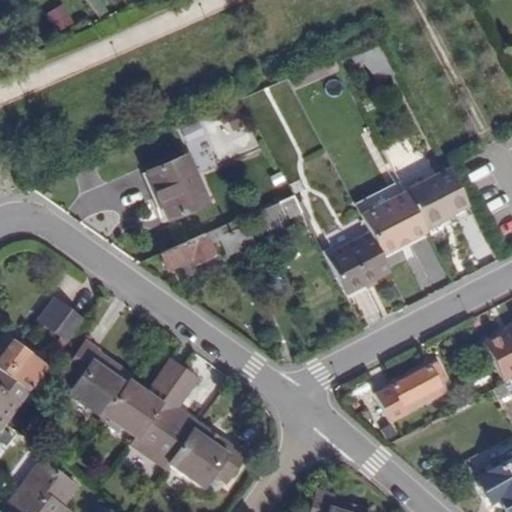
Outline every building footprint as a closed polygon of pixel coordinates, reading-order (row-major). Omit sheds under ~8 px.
[(57,33),(75,23),(64,4),(46,14),(57,33)] [(377,52),(356,64),(363,78),(385,66),(377,52)] [(264,88),(241,98),(244,102),(266,93),(264,88)] [(297,142),(311,138),(306,119),(292,123),(297,142)] [(206,203),(195,178),(186,155),(146,171),(167,220),(206,203)] [(401,190),(422,229),(467,205),(446,166),(401,190)] [(209,172),(195,178),(206,203),(219,198),(209,172)] [(424,233),(422,229),(401,190),(357,213),(368,233),(380,256),(424,233)] [(292,195),(276,202),(281,212),(285,219),(300,212),(292,195)] [(276,202),(257,210),(262,220),(281,212),(276,202)] [(219,227),(159,253),(166,270),(180,264),(184,273),(194,269),(192,264),(212,256),(208,246),(218,241),(224,255),(253,243),(245,225),(222,234),(219,227)] [(380,256),(368,233),(323,256),(342,294),(388,271),(380,256)] [(50,330),(58,335),(67,342),(83,322),(66,309),(54,300),(39,322),(50,330)] [(510,326),(479,342),(500,380),(511,373),(511,320),(508,323),(510,326)] [(67,342),(58,335),(42,356),(46,358),(51,363),(67,342)] [(63,391),(99,417),(101,414),(124,381),(127,378),(91,353),(93,350),(82,342),(62,371),(72,378),(63,391)] [(0,355),(0,370),(6,375),(29,393),(51,363),(46,358),(39,366),(9,344),(0,355)] [(167,360),(149,385),(162,393),(180,369),(167,360)] [(388,423),(405,414),(401,407),(443,385),(447,383),(436,362),(373,394),(388,423)] [(194,379),(180,369),(162,393),(151,409),(132,435),(128,441),(162,466),(164,464),(191,425),(177,414),(173,419),(165,413),(176,398),(179,400),(194,379)] [(0,431),(29,393),(6,375),(0,382),(0,431)] [(148,397),(124,381),(101,414),(132,435),(151,409),(144,403),(148,397)] [(511,404),(501,384),(491,389),(504,413),(511,408),(511,404)] [(447,393),(443,385),(401,407),(405,414),(447,393)] [(229,448),(227,450),(191,425),(164,464),(198,489),(206,477),(218,486),(240,456),(229,448)] [(511,511),(511,440),(510,437),(463,461),(488,505),(497,500),(503,511),(511,511)] [(2,510),(5,511),(55,511),(47,505),(51,500),(53,502),(69,481),(36,457),(20,477),(24,481),(2,510)] [(328,497),(329,491),(314,486),(306,511),(366,511),(368,510),(328,497)]
